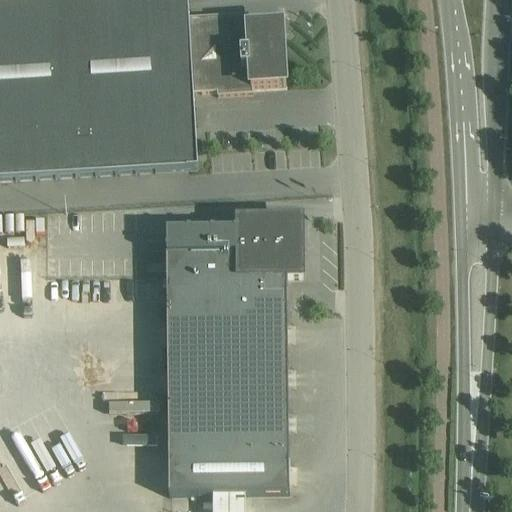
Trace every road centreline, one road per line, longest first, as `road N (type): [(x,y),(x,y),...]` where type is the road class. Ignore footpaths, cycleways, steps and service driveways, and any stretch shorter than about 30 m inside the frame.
road 1 (unclassified): [(358,511),(366,217),(344,0)]
road 2 (tertiary): [(492,224),(498,0)]
road 3 (tertiary): [(447,0),(459,223)]
road 4 (tertiary): [(472,426),(486,363),(492,224)]
road 5 (tertiary): [(459,223),(472,426)]
